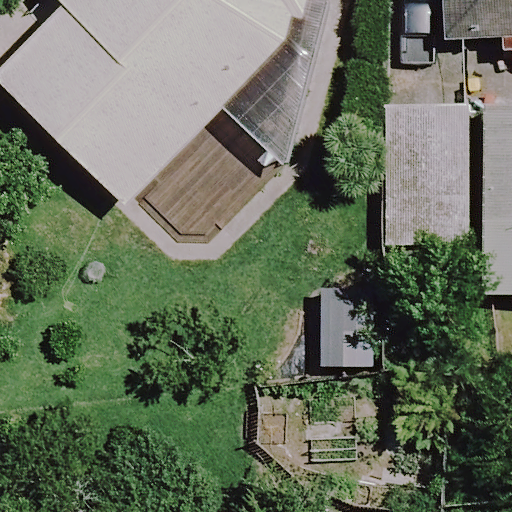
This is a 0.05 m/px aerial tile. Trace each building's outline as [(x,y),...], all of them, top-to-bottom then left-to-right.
[(61,0),(0,64),(0,94),(125,215),(297,48),(310,0),(61,0)] [(511,51),(511,0),(446,0),(449,55),(511,51)] [(466,114),(386,113),(384,251),(464,252),(466,114)] [(511,118),(492,117),(484,303),(511,303),(511,118)] [(386,459),(389,444),(387,429),(380,415),(370,404),(357,396),(342,393),(327,395),(313,401),(302,412),(294,425),(291,440),(293,455),(299,469),(310,480),(323,488),(338,491),(353,489),(367,483),(378,472),(386,459)]
